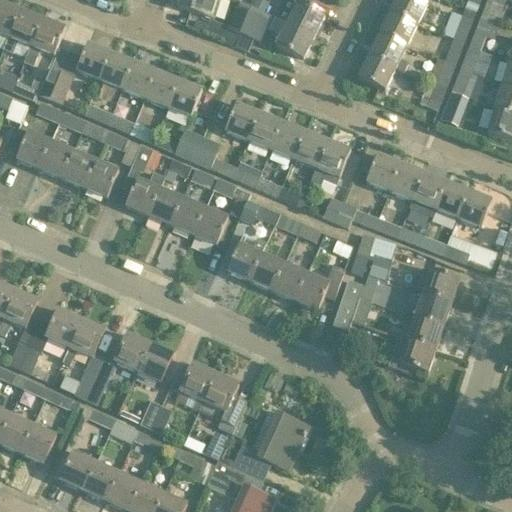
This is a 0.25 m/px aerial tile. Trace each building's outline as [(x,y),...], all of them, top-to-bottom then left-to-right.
[(214,22),(220,0),(180,0),(177,11),(214,22)] [(287,0),(285,0),(275,21),(314,40),(325,18),(297,4),(287,0)] [(417,29),(428,5),(417,0),(397,0),(390,15),(417,29)] [(476,15),(481,0),(468,0),(467,4),(468,4),(465,11),(476,15)] [(487,0),(483,11),(480,19),(500,26),(504,15),(501,14),(506,1),(506,0),(487,0)] [(0,5),(0,36),(8,40),(19,13),(0,5)] [(228,33),(239,37),(250,9),(239,5),(228,33)] [(259,45),(269,19),(251,9),(250,9),(239,37),(259,45)] [(465,11),(452,41),(464,46),(473,23),(476,15),(465,11)] [(16,50),(28,55),(41,22),(19,13),(8,40),(3,53),(13,58),(16,50)] [(380,37),(404,49),(406,50),(417,29),(390,15),(380,37)] [(494,43),(500,26),(480,19),(468,49),(480,54),(485,39),(494,43)] [(280,38),(275,48),(303,62),(314,40),(275,21),(269,33),(280,38)] [(41,22),(28,55),(23,67),(33,70),(40,53),(53,59),(64,31),(41,22)] [(380,37),(369,59),(395,72),(403,76),(407,67),(399,64),(406,50),(404,49),(380,37)] [(464,46),(452,41),(445,39),(436,62),(455,69),(464,46)] [(76,75),(98,84),(110,56),(87,47),(76,75)] [(468,49),(459,73),(471,77),(480,54),(468,49)] [(98,84),(122,93),(133,65),(110,56),(98,84)] [(384,94),(395,72),(369,59),(358,81),(384,94)] [(436,62),(428,85),(446,91),(455,69),(436,62)] [(122,93),(146,103),(157,75),(133,65),(122,93)] [(511,66),(508,65),(501,89),(511,92),(511,66)] [(0,91),(12,96),(17,85),(19,80),(0,71),(0,91)] [(459,73),(451,95),(462,100),(468,84),(471,77),(459,73)] [(37,99),(50,104),(61,78),(50,74),(41,96),(24,89),(20,100),(34,106),(37,99)] [(146,103),(166,111),(177,83),(157,75),(146,103)] [(61,78),(50,104),(61,109),(72,83),(71,83),(61,78)] [(166,111),(190,121),(201,93),(177,83),(166,111)] [(438,114),(446,91),(428,85),(419,107),(426,110),(438,114)] [(511,92),(501,89),(494,113),(511,117),(511,92)] [(462,100),(451,95),(442,118),(453,123),(462,100)] [(0,110),(8,114),(13,103),(0,96),(0,110)] [(5,122),(17,126),(25,108),(13,103),(8,114),(5,122)] [(25,108),(17,126),(31,132),(37,117),(50,123),(58,127),(63,116),(40,106),(37,113),(25,108)] [(84,119),(108,129),(112,117),(89,107),(84,119)] [(224,135),(247,144),(258,116),(236,107),(224,135)] [(511,117),(494,113),(487,136),(511,143),(511,117)] [(58,127),(81,137),(86,126),(63,116),(58,127)] [(247,144),(270,154),(282,126),(258,116),(247,144)] [(108,129),(129,138),(134,127),(112,117),(108,129)] [(108,135),(86,126),(81,137),(104,147),(108,135)] [(270,154),(292,163),(304,135),(282,126),(270,154)] [(152,148),(157,137),(134,127),(129,138),(152,148)] [(174,158),(190,165),(202,140),(185,133),(178,148),(164,141),(160,151),(174,157),(174,158)] [(16,163),(38,173),(50,145),(28,135),(16,163)] [(104,147),(122,154),(127,143),(108,135),(104,147)] [(292,163),(315,172),(327,144),(304,135),(292,163)] [(210,174),(210,173),(215,161),(221,148),(202,140),(190,165),(210,174)] [(315,172),(310,185),(321,189),(323,184),(336,189),(339,182),(338,181),(350,153),(327,144),(315,172)] [(62,183),(73,155),(50,145),(38,173),(62,183)] [(131,170),(122,193),(130,197),(125,209),(149,220),(161,192),(165,181),(153,176),(148,187),(137,182),(140,176),(143,177),(145,171),(154,174),(160,158),(152,155),(140,149),(136,160),(131,170)] [(62,183),(84,192),(96,165),(73,155),(62,183)] [(366,186),(389,195),(400,168),(377,158),(366,186)] [(215,161),(210,173),(231,182),(236,170),(215,161)] [(192,171),(172,163),(168,174),(186,182),(192,171)] [(96,165),(84,192),(107,202),(119,175),(96,165)] [(231,182),(255,192),(260,181),(262,175),(240,166),(238,171),(236,170),(231,182)] [(400,168),(389,195),(412,204),(423,177),(400,168)] [(195,173),(190,184),(209,192),(214,181),(195,173)] [(431,221),(434,213),(445,186),(423,177),(412,204),(408,212),(431,221)] [(255,192),(277,202),(282,190),(260,181),(255,192)] [(232,202),(236,191),(217,182),(212,193),(232,202)] [(434,213),(458,223),(469,196),(445,186),(434,213)] [(277,202),(300,211),(304,200),(282,190),(277,202)] [(149,220),(170,229),(182,201),(161,192),(149,220)] [(469,196),(458,223),(480,232),(491,205),(469,196)] [(228,217),(238,222),(246,204),(236,199),(228,217)] [(304,200),(300,211),(306,214),(310,203),(304,200)] [(170,229),(196,240),(208,213),(182,201),(170,229)] [(322,221),(332,226),(342,205),(331,201),(322,221)] [(255,221),(274,229),(279,217),(246,204),(238,222),(252,228),(255,221)] [(352,225),(374,233),(378,222),(357,214),(358,212),(342,205),(332,226),(349,233),(352,225)] [(208,213),(196,240),(216,249),(228,221),(208,213)] [(274,229),(296,239),(301,227),(279,217),(274,229)] [(396,242),(400,231),(378,222),(374,233),(396,242)] [(301,227),(296,239),(316,247),(321,236),(301,227)] [(396,242),(419,251),(423,239),(400,231),(396,242)] [(351,261),(356,247),(332,238),(327,253),(351,261)] [(362,238),(355,261),(366,265),(374,241),(362,238)] [(419,251),(442,259),(446,248),(423,239),(419,251)] [(226,275),(250,285),(261,258),(266,248),(256,244),(252,254),(238,248),(226,275)] [(470,257),(446,248),(442,259),(466,269),(470,257)] [(261,258),(250,285),(272,295),(284,267),(261,258)] [(366,265),(355,261),(350,276),(362,280),(366,265)] [(272,295),(295,304),(306,277),(284,267),(272,295)] [(326,286),(306,277),(295,304),(318,315),(324,299),(334,304),(343,277),(331,273),(326,286)] [(451,307),(459,283),(431,273),(423,298),(451,307)] [(347,284),(341,303),(357,308),(358,308),(360,301),(364,289),(347,284)] [(365,285),(364,289),(360,301),(368,304),(373,287),(365,285)] [(0,326),(14,294),(0,287),(0,326)] [(11,326),(24,332),(18,344),(30,350),(40,328),(29,323),(38,305),(14,294),(0,326),(0,337),(6,340),(11,326)] [(423,298),(416,319),(444,329),(451,307),(423,298)] [(341,303),(332,330),(347,335),(357,308),(341,303)] [(46,341),(68,351),(80,324),(58,314),(50,332),(40,328),(30,350),(40,354),(46,341)] [(416,319),(408,343),(436,353),(444,329),(416,319)] [(80,324),(68,351),(62,366),(70,369),(76,355),(90,361),(74,398),(85,403),(104,360),(95,355),(104,334),(80,324)] [(116,366),(137,376),(150,349),(127,338),(115,365),(104,360),(85,403),(96,409),(116,366)] [(408,343),(398,340),(388,370),(411,378),(413,371),(428,376),(436,353),(408,343)] [(8,369),(19,374),(30,350),(18,345),(8,369)] [(160,386),(173,359),(150,349),(137,376),(160,386)] [(30,350),(19,374),(30,379),(41,355),(40,354),(30,350)] [(176,403),(198,414),(215,378),(192,368),(180,395),(176,403)] [(27,383),(4,373),(0,382),(23,393),(27,383)] [(238,389),(215,378),(198,414),(221,425),(218,432),(232,438),(238,425),(246,406),(233,399),(238,389)] [(23,393),(45,403),(49,393),(27,383),(23,393)] [(72,404),(49,393),(45,403),(68,413),(67,414),(74,417),(78,408),(72,405),(72,404)] [(138,429),(150,434),(161,410),(150,405),(138,429)] [(172,415),(161,410),(150,434),(162,439),(172,415)] [(92,414),(85,411),(80,422),(84,424),(88,423),(111,433),(115,424),(92,413),(92,414)] [(0,414),(0,442),(10,419),(0,414)] [(242,446),(231,470),(264,484),(271,467),(288,475),(308,431),(277,417),(260,455),(242,446)] [(0,442),(0,448),(20,458),(33,429),(10,419),(0,442)] [(130,453),(134,443),(138,434),(115,424),(111,433),(107,441),(130,453)] [(56,440),(33,429),(20,458),(43,468),(56,440)] [(160,444),(138,434),(134,443),(156,453),(160,444)] [(218,463),(228,442),(215,436),(205,457),(218,463)] [(156,453),(178,463),(182,454),(160,444),(156,453)] [(61,482),(72,458),(65,454),(54,479),(61,482)] [(194,470),(190,481),(206,488),(214,469),(182,454),(178,463),(194,470)] [(60,484),(83,495),(96,467),(72,456),(72,458),(60,484)] [(237,504),(233,511),(271,511),(276,503),(258,496),(264,484),(231,470),(217,464),(206,490),(222,497),(237,504)] [(83,495),(106,505),(119,477),(96,467),(83,495)] [(106,505),(121,511),(128,511),(140,487),(119,477),(106,505)] [(128,511),(156,511),(163,497),(140,487),(128,511)] [(156,511),(184,511),(187,508),(163,497),(156,511)]
